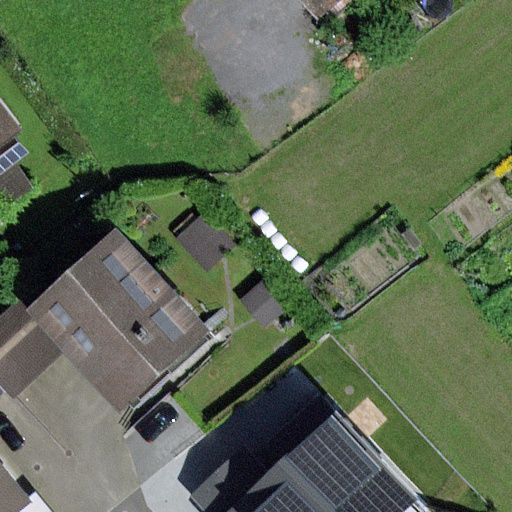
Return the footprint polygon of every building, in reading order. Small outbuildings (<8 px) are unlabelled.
[(295,0),(314,17),(329,0),(295,0)] [(0,117),(0,162),(20,147),(0,117)] [(104,237),(28,309),(124,409),(199,338),(104,237)] [(336,412),(260,481),(288,511),(415,511),(421,506),(336,412)] [(0,511),(5,511),(11,509),(0,494),(0,511)]
